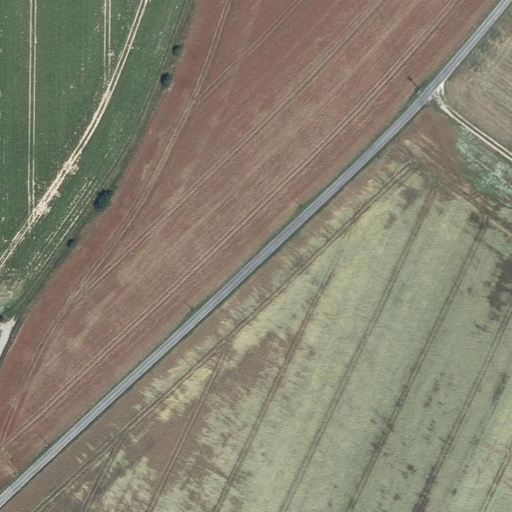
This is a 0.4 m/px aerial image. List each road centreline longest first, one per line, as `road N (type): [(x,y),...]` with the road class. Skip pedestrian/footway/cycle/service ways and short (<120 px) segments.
road 1 (unclassified): [(499,0),(426,90),(0,500)]
road 2 (track): [(187,0),(119,165),(10,315)]
